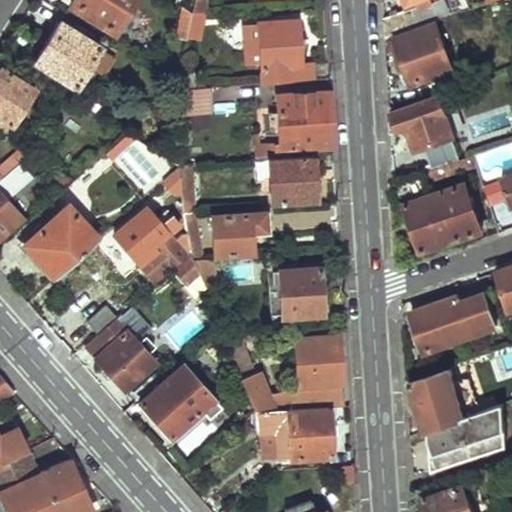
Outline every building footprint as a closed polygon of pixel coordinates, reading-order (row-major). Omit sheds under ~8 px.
[(132,0),(77,0),(73,6),(119,35),(132,16),(125,12),(132,0)] [(439,17),(433,0),(430,0),(384,17),(385,37),(439,17)] [(444,0),(433,0),(439,17),(449,13),(444,0)] [(192,13),(184,8),(178,36),(187,39),(187,38),(192,13)] [(206,12),(192,13),(187,38),(201,37),(206,12)] [(298,20),(245,24),(247,64),(261,63),(263,83),(316,79),(314,64),(302,64),(298,20)] [(100,47),(59,21),(34,61),(74,87),(87,67),(100,48),(100,47)] [(453,68),(436,23),(396,38),(412,83),(453,68)] [(100,48),(87,67),(102,76),(114,57),(100,48)] [(35,88),(2,68),(0,71),(0,120),(1,119),(12,126),(21,111),(27,102),(35,88)] [(196,72),(180,73),(177,89),(193,88),(196,72)] [(210,118),(208,87),(193,88),(177,89),(177,96),(178,120),(210,118)] [(333,147),(330,91),(278,95),(281,142),(257,145),(259,159),(271,158),(289,156),(315,154),(313,147),(333,147)] [(439,96),(390,113),(391,131),(408,125),(417,149),(454,136),(439,96)] [(27,102),(21,111),(28,115),(33,106),(27,102)] [(129,133),(107,152),(112,158),(136,137),(129,133)] [(315,154),(289,156),(292,200),(316,198),(315,154)] [(476,165),(473,154),(394,180),(396,205),(404,202),(421,250),(481,229),(465,182),(431,194),(427,182),(476,165)] [(289,156),(271,158),(274,201),(292,200),(289,156)] [(27,163),(22,159),(8,172),(0,179),(0,233),(21,216),(0,191),(21,174),(19,171),(27,163)] [(255,161),(223,166),(223,165),(200,169),(203,188),(259,178),(255,161)] [(0,179),(8,172),(2,164),(0,165),(0,179)] [(193,164),(181,165),(183,187),(195,187),(193,164)] [(511,207),(511,172),(500,177),(510,208),(511,207)] [(74,181),(63,174),(46,189),(54,198),(74,181)] [(195,187),(183,187),(186,214),(197,213),(198,213),(195,187)] [(100,238),(71,205),(26,244),(30,249),(56,279),(65,271),(100,238)] [(159,220),(148,206),(116,233),(136,259),(155,244),(158,248),(140,262),(154,280),(172,265),(190,250),(188,232),(183,232),(176,239),(170,233),(179,223),(169,212),(159,220)] [(270,212),(214,216),(216,252),(252,251),(251,232),(270,229),(270,212)] [(205,257),(197,213),(186,214),(188,232),(190,250),(191,254),(193,258),(205,257)] [(193,258),(191,254),(174,267),(188,282),(199,274),(193,259),(193,258)] [(215,258),(193,259),(199,274),(204,286),(217,285),(215,258)] [(511,265),(497,270),(511,331),(511,265)] [(323,312),(320,267),(281,269),(284,314),(323,312)] [(498,326),(488,295),(463,303),(461,295),(412,311),(425,350),(498,326)] [(116,317),(106,307),(89,322),(98,334),(108,325),(116,317)] [(190,309),(165,332),(178,346),(203,323),(190,309)] [(114,333),(123,325),(126,328),(130,325),(121,314),(116,317),(108,325),(114,333)] [(126,328),(123,325),(114,333),(108,325),(98,334),(86,344),(108,370),(125,389),(155,362),(143,348),(151,341),(142,331),(134,338),(126,328)] [(343,404),(339,336),(295,339),(298,388),(268,391),(258,368),(253,370),(241,341),(254,339),(254,332),(224,334),(255,409),(343,404)] [(511,350),(493,356),(500,378),(511,374),(511,350)] [(221,407),(183,364),(140,401),(164,428),(171,436),(202,409),(210,417),(221,407)] [(463,416),(449,369),(411,383),(426,428),(463,416)] [(0,398),(12,392),(0,377),(0,398)] [(330,407),(256,411),(257,429),(276,431),(279,457),(332,455),(330,407)] [(508,448),(495,408),(431,429),(443,470),(508,448)] [(0,461),(26,449),(20,437),(15,428),(0,434),(0,461)] [(0,488),(38,471),(26,449),(0,461),(0,488)] [(51,464),(38,471),(0,488),(0,494),(9,511),(80,511),(90,508),(87,500),(65,457),(51,464)] [(472,511),(464,485),(426,496),(430,511),(472,511)] [(322,511),(321,510),(316,511),(313,511),(309,499),(285,510),(285,511),(322,511)]
